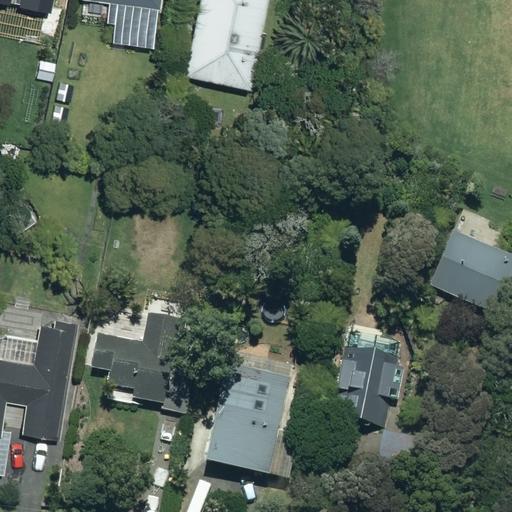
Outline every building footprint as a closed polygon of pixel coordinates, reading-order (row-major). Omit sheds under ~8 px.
[(24,0),(31,31),(54,26),(47,0),(24,0)] [(194,0),(180,72),(245,85),(262,0),(194,0)] [(34,218),(20,198),(1,212),(15,231),(34,218)] [(425,281),(489,312),(511,263),(511,257),(450,228),(425,281)] [(168,368),(177,318),(146,313),(144,322),(137,321),(133,340),(95,333),(89,368),(109,371),(107,385),(132,390),(131,398),(162,404),(161,410),(186,414),(193,372),(168,368)] [(0,472),(0,473),(8,431),(0,428),(0,418),(3,400),(24,404),(20,431),(56,438),(77,322),(53,318),(52,325),(37,323),(35,339),(6,333),(1,357),(0,357),(0,472)] [(330,416),(373,424),(387,354),(343,346),(330,416)] [(199,461),(263,477),(289,366),(251,357),(247,371),(222,365),(199,461)]
